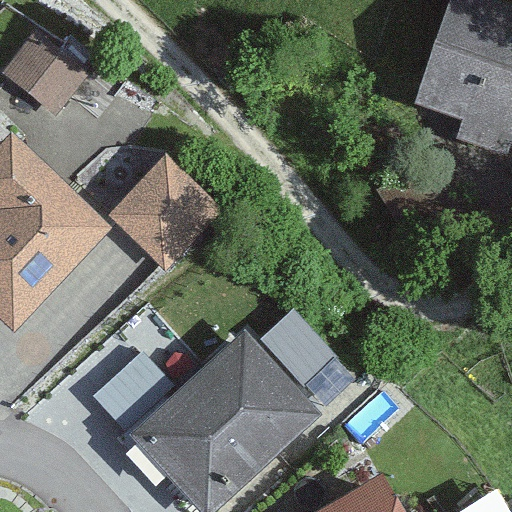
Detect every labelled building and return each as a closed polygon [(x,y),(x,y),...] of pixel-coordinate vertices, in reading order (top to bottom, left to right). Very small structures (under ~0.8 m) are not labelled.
[(511,14),(471,0),(444,0),(403,115),(496,148),(511,102),(511,14)] [(49,42),(10,79),(51,123),(91,86),(49,42)] [(0,155),(0,330),(11,342),(114,247),(15,141),(0,155)] [(172,166),(114,223),(169,279),(227,222),(172,166)] [(243,349),(125,451),(176,511),(223,511),(316,433),(243,349)] [(387,511),(375,493),(344,511),(387,511)]
